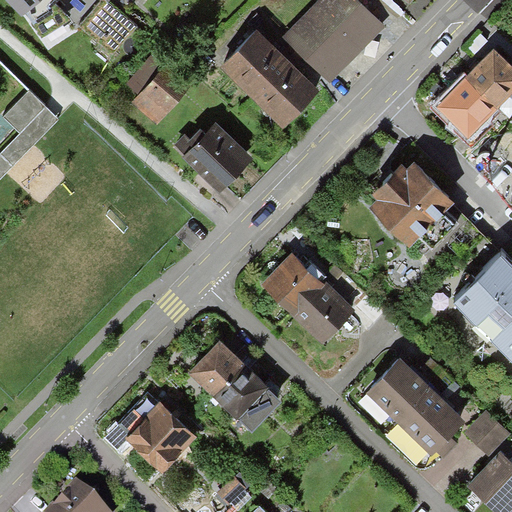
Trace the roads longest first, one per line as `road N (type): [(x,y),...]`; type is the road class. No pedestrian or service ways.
road 1 (residential): [(199,277),(448,511)]
road 2 (residential): [(382,91),(199,277)]
road 3 (residential): [(199,277),(63,418)]
road 4 (residential): [(382,91),(511,220)]
road 5 (residential): [(63,418),(156,511)]
road 6 (residential): [(472,0),(382,91)]
